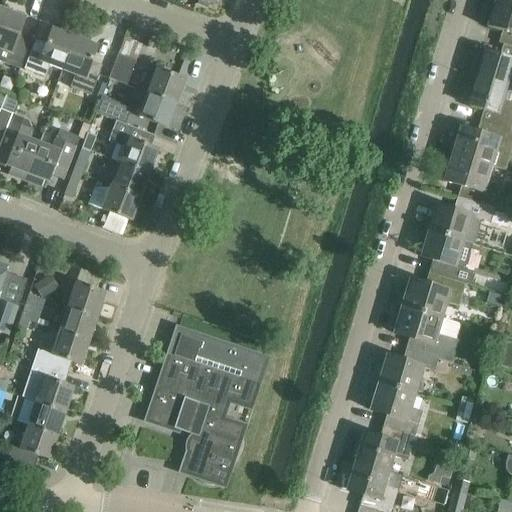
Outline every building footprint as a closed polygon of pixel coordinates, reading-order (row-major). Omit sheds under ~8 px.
[(511,0),(494,0),(494,3),(511,8),(511,0)] [(511,9),(493,3),(486,27),(511,34),(511,44),(511,47),(511,9)] [(19,69),(31,37),(18,32),(23,19),(0,9),(0,48),(1,49),(0,50),(0,61),(5,64),(19,69)] [(33,46),(32,46),(23,69),(44,77),(45,78),(50,64),(62,69),(76,31),(64,27),(61,28),(59,32),(51,29),(46,44),(43,50),(33,46)] [(71,87),(90,95),(99,71),(88,67),(96,46),(88,43),(90,39),(88,36),(76,31),(62,69),(76,74),(71,87)] [(511,47),(508,59),(483,52),(481,58),(476,56),(470,77),(511,89),(511,47)] [(108,78),(117,82),(126,85),(135,61),(118,54),(108,78)] [(147,93),(175,104),(185,80),(156,69),(147,93)] [(511,131),(511,130),(511,126),(511,89),(470,77),(464,98),(469,99),(467,105),(492,113),(488,124),(490,125),(511,131)] [(102,83),(97,97),(101,98),(101,97),(106,84),(102,83)] [(166,128),(175,104),(147,93),(135,89),(132,98),(143,102),(141,107),(137,117),(166,128)] [(101,98),(95,113),(118,122),(125,125),(131,108),(110,100),(101,97),(101,98)] [(0,143),(9,122),(11,115),(0,110),(0,143)] [(29,130),(9,122),(0,143),(0,146),(11,150),(5,166),(10,168),(8,175),(24,181),(39,144),(26,139),(29,130)] [(125,125),(118,122),(110,142),(125,148),(120,163),(149,174),(158,150),(149,147),(153,135),(125,125)] [(511,148),(511,131),(490,125),(486,136),(460,128),(452,154),(490,166),(505,170),(511,148)] [(90,152),(96,137),(87,133),(81,148),(90,152)] [(39,144),(24,181),(41,187),(43,181),(49,183),(51,178),(51,176),(55,167),(66,172),(76,148),(75,147),(55,140),(52,148),(39,144)] [(486,180),(490,166),(452,154),(443,182),(471,190),(468,202),(493,209),(502,212),(501,199),(497,198),(501,185),(486,180)] [(78,156),(72,172),(81,175),(87,160),(78,156)] [(120,163),(111,186),(140,197),(149,174),(120,163)] [(72,199),(76,188),(81,175),(72,172),(63,195),(72,199)] [(111,186),(106,199),(102,210),(131,221),(140,197),(111,186)] [(436,206),(429,231),(461,241),(474,245),(481,220),(489,223),(493,209),(468,202),(456,199),(453,211),(436,206)] [(511,216),(509,216),(493,211),(490,223),(505,227),(511,229),(511,216)] [(423,231),(419,245),(424,246),(421,258),(432,261),(437,263),(433,275),(436,276),(465,284),(470,286),(474,275),(474,272),(465,270),(472,246),(461,243),(461,241),(429,231),(428,233),(423,231)] [(0,333),(7,336),(17,308),(0,302),(0,284),(6,267),(0,264),(0,333)] [(458,307),(465,284),(436,276),(432,287),(410,280),(402,307),(440,319),(445,303),(458,307)] [(46,278),(33,287),(41,299),(54,290),(46,278)] [(75,284),(67,308),(96,317),(104,293),(75,284)] [(20,318),(29,321),(37,297),(28,295),(20,318)] [(435,334),(440,319),(402,307),(397,305),(391,325),(396,327),(393,334),(416,341),(413,352),(437,360),(451,364),(458,341),(435,334)] [(89,341),(96,317),(67,308),(59,331),(89,341)] [(20,318),(17,328),(26,331),(29,321),(20,318)] [(194,436),(193,437),(191,439),(190,440),(189,442),(189,443),(188,445),(188,446),(188,448),(188,449),(188,450),(188,452),(189,453),(187,457),(187,456),(182,472),(200,478),(200,480),(199,481),(201,482),(203,483),(205,484),(207,485),(209,485),(211,486),(214,486),(214,485),(213,485),(214,483),(223,486),(232,458),(234,458),(236,456),(237,454),(238,452),(239,449),(239,447),(240,444),(240,442),(238,441),(243,427),(220,419),(227,400),(249,408),(265,359),(177,330),(146,421),(176,431),(179,424),(196,429),(194,436)] [(80,365),(89,341),(59,331),(51,356),(35,350),(32,361),(67,373),(71,362),(80,365)] [(511,345),(496,341),(490,361),(511,366),(511,362),(511,345)] [(405,350),(401,361),(387,357),(379,384),(413,394),(421,368),(433,372),(437,360),(413,352),(405,350)] [(35,402),(65,412),(72,388),(63,385),(67,373),(32,361),(20,397),(35,402)] [(409,408),(413,394),(379,384),(370,411),(386,415),(382,427),(414,436),(421,412),(409,408)] [(462,397),(459,408),(470,411),(474,401),(462,397)] [(57,436),(65,412),(35,402),(27,426),(57,436)] [(467,424),(470,411),(459,408),(455,421),(467,424)] [(38,456),(49,460),(57,436),(27,426),(20,449),(11,446),(3,468),(32,473),(38,456)] [(364,433),(355,462),(387,472),(392,457),(407,461),(414,436),(382,427),(379,438),(364,433)] [(355,462),(346,490),(362,495),(358,507),(356,511),(391,511),(402,476),(387,472),(355,462)] [(447,487),(449,480),(433,474),(428,477),(427,481),(447,487)] [(453,492),(464,496),(467,487),(455,484),(453,492)] [(464,496),(453,492),(447,511),(459,511),(462,503),(464,496)] [(464,496),(462,503),(474,506),(476,499),(464,496)] [(499,501),(496,511),(511,511),(511,502),(499,500),(499,501)]
